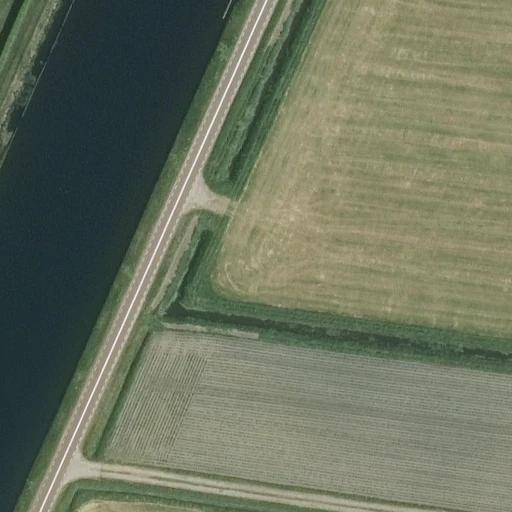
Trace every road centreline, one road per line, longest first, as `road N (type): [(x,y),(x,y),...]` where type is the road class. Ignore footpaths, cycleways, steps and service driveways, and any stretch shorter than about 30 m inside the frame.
road 1 (unclassified): [(39,511),(266,0)]
road 2 (track): [(59,466),(378,511)]
